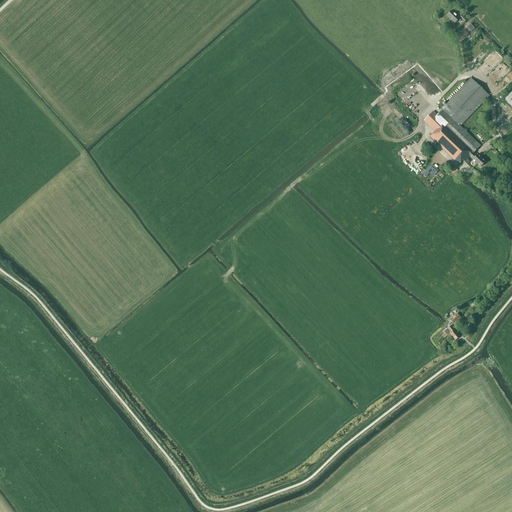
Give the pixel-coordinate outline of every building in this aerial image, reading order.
[(463,15),(460,18),(452,10),(447,16),(454,23),(458,19),(460,21),(461,20),(464,22),(467,19),(463,15)] [(481,167),(485,162),(477,154),(476,156),(473,153),(480,145),(460,126),(489,96),(471,78),(442,108),(443,109),(437,115),(436,115),(428,123),(434,129),(429,135),(459,164),(463,160),(465,162),(470,156),(473,159),(478,164),(477,165),(479,167),(480,166),(481,167)] [(432,158),(423,168),(426,171),(432,164),(435,166),(438,163),(432,158)] [(448,161),(444,164),(441,167),(444,170),(447,167),(451,172),(454,174),(458,170),(455,168),(448,161)] [(460,318),(457,313),(450,319),(454,324),(460,318)] [(444,332),(445,333),(442,336),(444,338),(447,335),(448,336),(450,334),(455,340),(460,336),(455,330),(455,329),(452,325),(444,332)]
